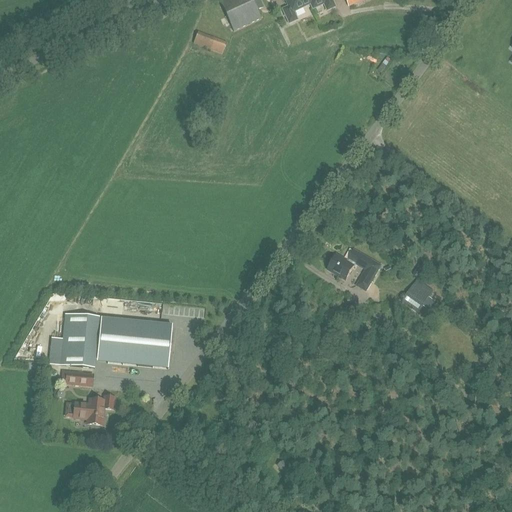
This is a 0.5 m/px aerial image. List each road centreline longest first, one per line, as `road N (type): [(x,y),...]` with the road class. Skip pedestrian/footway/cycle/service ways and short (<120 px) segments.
road 1 (unclassified): [(89,511),(469,0)]
road 2 (unclassified): [(0,76),(169,0)]
road 3 (track): [(511,248),(373,138)]
